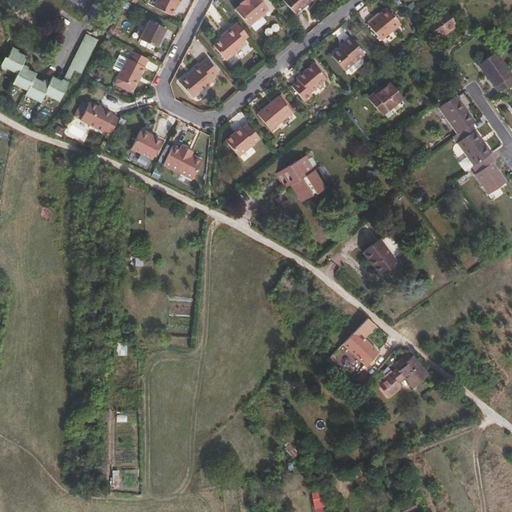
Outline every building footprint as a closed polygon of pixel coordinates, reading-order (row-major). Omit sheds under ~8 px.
[(160,0),(157,8),(174,16),(179,6),(180,7),(183,0),(160,0)] [(250,26),(271,9),(263,0),(247,0),(242,4),(243,5),(237,10),(250,26)] [(284,0),(297,14),(313,0),(284,0)] [(439,39),(462,24),(450,5),(426,20),(439,39)] [(382,40),(401,24),(388,9),(376,18),(375,17),(369,22),(371,23),(369,25),(382,40)] [(151,21),(141,40),(159,49),(169,31),(151,21)] [(234,26),(246,40),(250,37),(239,23),(234,26)] [(248,43),(246,40),(234,26),(226,33),(228,36),(224,39),(216,46),(228,60),(248,43)] [(22,51),(16,47),(5,69),(8,71),(10,69),(20,75),(16,84),(30,92),(28,96),(43,104),(48,95),(63,102),(78,71),(84,74),(101,42),(89,36),(66,80),(65,80),(64,82),(55,77),(52,83),(46,81),(46,82),(38,78),(39,74),(28,68),(29,66),(26,64),(30,57),(21,52),(22,51)] [(346,71),(365,54),(351,37),(345,41),(347,43),(341,48),(332,55),(346,71)] [(147,67),(151,60),(135,52),(131,60),(130,59),(120,79),(137,88),(147,68),(147,67)] [(499,94),(511,85),(511,84),(508,78),(511,75),(511,72),(502,58),(501,57),(502,57),(501,56),(498,52),(479,65),(482,69),(484,72),(499,94)] [(193,96),(221,73),(209,58),(194,70),(195,72),(190,76),(182,83),(193,96)] [(327,79),(314,63),(296,78),(299,81),(292,86),(305,102),(312,97),(310,93),(327,79)] [(385,88),(397,104),(406,97),(393,81),(385,88)] [(385,114),(397,104),(385,88),(378,94),(377,92),(370,97),(385,114)] [(258,113),(272,130),(294,112),(280,95),(258,113)] [(472,125),(476,122),(458,96),(440,108),(457,135),(472,125)] [(106,130),(112,134),(120,118),(113,115),(114,114),(91,102),(82,120),(105,132),(106,130)] [(241,158),(263,140),(249,123),(243,128),(242,127),(226,139),(241,158)] [(491,154),(472,125),(457,135),(453,137),(472,166),(491,155),(491,154)] [(133,147),(154,159),(163,141),(155,136),(149,134),(150,131),(145,129),(144,131),(142,130),(133,147)] [(166,163),(194,178),(204,159),(194,154),(190,152),(192,148),(184,144),(182,148),(176,144),(166,163)] [(309,155),(306,157),(315,172),(318,170),(309,155)] [(495,161),(491,155),(472,166),(477,173),(475,174),(488,194),(506,182),(493,163),(495,161)] [(295,184),(305,202),(316,196),(315,194),(318,192),(319,195),(331,187),(319,169),(318,170),(315,172),(306,157),(279,174),(288,188),(292,186),(295,184)] [(322,168),(319,169),(331,187),(333,186),(322,168)] [(305,202),(295,184),(292,186),(303,203),(305,202)] [(383,274),(399,262),(384,240),(367,252),(383,274)] [(370,318),(345,343),(367,364),(380,352),(366,337),(378,325),(370,318)] [(411,364),(416,360),(414,357),(413,358),(409,353),(398,362),(401,366),(407,362),(409,365),(411,364)] [(411,364),(409,365),(402,371),(401,369),(382,384),(391,395),(403,387),(400,384),(407,378),(406,376),(414,369),(411,364)] [(427,373),(412,384),(415,387),(430,376),(427,373)] [(311,496),(313,510),(324,508),(322,493),(311,496)] [(399,508),(400,511),(416,511),(413,503),(399,508)]
